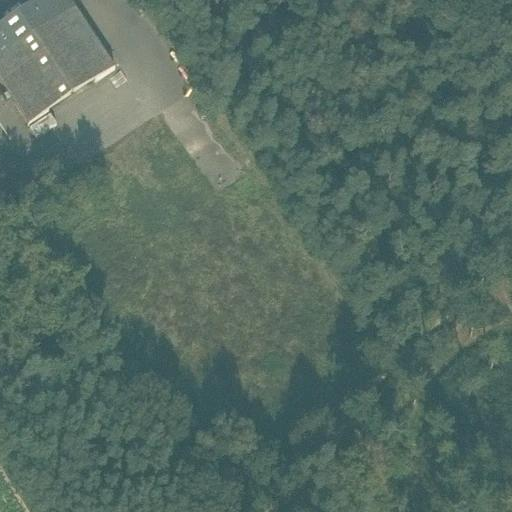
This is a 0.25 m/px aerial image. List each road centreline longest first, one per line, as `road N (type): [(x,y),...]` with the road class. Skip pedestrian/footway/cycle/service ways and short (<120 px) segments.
road 1 (track): [(511,245),(323,452)]
road 2 (track): [(399,511),(378,463),(380,438),(438,372),(493,337),(511,338)]
